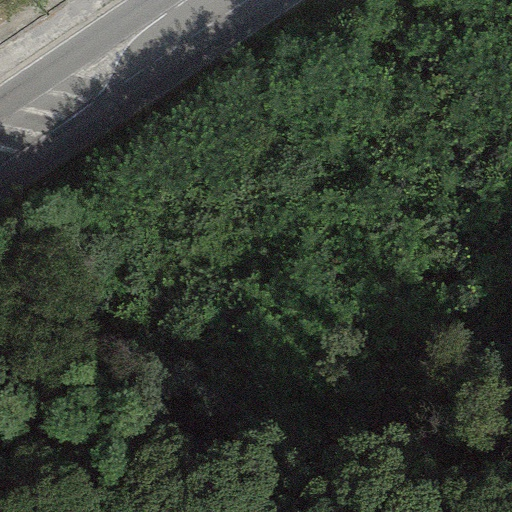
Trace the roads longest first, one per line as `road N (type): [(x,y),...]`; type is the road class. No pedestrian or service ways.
road 1 (secondary): [(0,176),(107,104),(227,0)]
road 2 (secondary): [(173,0),(0,108)]
